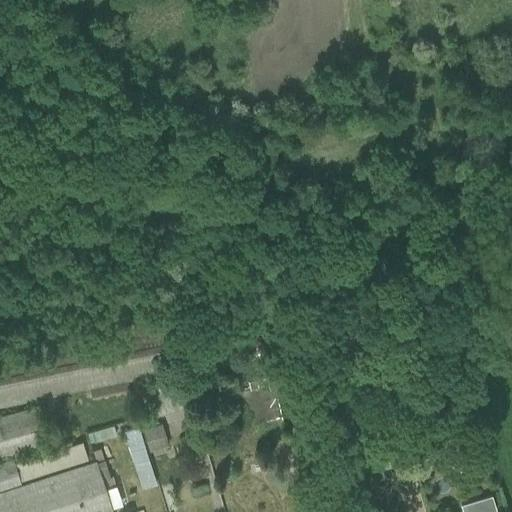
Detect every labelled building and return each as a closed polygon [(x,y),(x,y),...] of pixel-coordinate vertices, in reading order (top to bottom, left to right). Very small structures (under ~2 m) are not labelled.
[(351,310),(363,350),(376,346),(362,298),(355,300),(358,307),(351,310)] [(326,308),(300,307),(299,348),(324,349),(326,308)] [(176,365),(165,313),(29,343),(27,332),(0,337),(0,403),(64,391),(66,399),(129,388),(127,377),(176,365)] [(147,415),(191,402),(183,375),(139,388),(147,415)] [(228,384),(238,424),(263,417),(265,426),(282,421),(273,381),(271,381),(270,376),(266,377),(266,375),(228,384)] [(0,456),(47,444),(36,404),(0,413),(0,456)] [(150,453),(169,447),(161,421),(142,427),(150,453)] [(0,486),(19,480),(19,478),(86,457),(81,439),(12,460),(11,455),(0,459),(0,486)] [(0,511),(112,511),(111,505),(104,486),(96,459),(0,490),(0,511)] [(104,486),(111,505),(120,502),(114,483),(104,486)]
